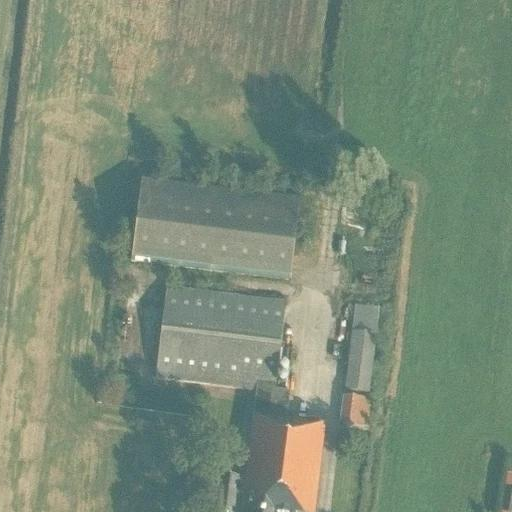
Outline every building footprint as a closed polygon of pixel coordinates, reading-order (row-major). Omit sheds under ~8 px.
[(299,201),(141,182),(131,261),(290,280),(299,201)] [(354,264),(387,265),(388,239),(355,238),(354,264)] [(361,286),(389,287),(389,269),(361,268),(361,286)] [(314,511),(325,425),(287,420),(290,394),(275,392),(285,304),(167,290),(156,381),(256,393),(242,511),(314,511)] [(354,307),(351,334),(344,393),(368,396),(375,337),(378,309),(354,307)] [(371,402),(342,398),(339,426),(368,430),(371,402)] [(234,511),(238,478),(220,476),(216,511),(234,511)]
